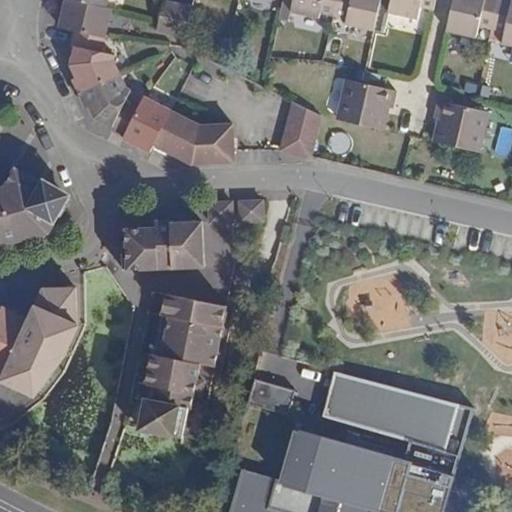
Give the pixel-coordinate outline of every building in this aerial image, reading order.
[(106,7),(74,0),(66,0),(60,28),(76,32),(72,47),(75,48),(72,65),(96,117),(112,126),(110,129),(125,136),(124,138),(151,152),(153,148),(155,144),(168,152),(192,164),(235,162),(235,153),(232,132),(218,132),(217,125),(200,125),(144,96),(137,109),(124,102),(130,90),(126,87),(113,60),(113,54),(101,51),(111,9),(106,7)] [(322,13),(334,15),(337,0),(293,0),(291,11),(319,17),(322,13)] [(347,23),(374,30),(381,0),(337,0),(334,15),(347,17),(347,23)] [(434,9),(436,0),(392,0),(390,12),(418,20),(422,6),(434,9)] [(454,0),(447,30),(476,36),(479,26),(492,28),(499,0),(454,0)] [(511,45),(511,0),(499,0),(492,28),(506,31),(504,43),(511,45)] [(186,37),(193,7),(164,1),(160,20),(158,30),(186,37)] [(338,120),(382,130),(387,107),(393,108),(397,91),(383,88),(348,79),(338,120)] [(440,120),(435,142),(449,145),(478,152),(488,111),(456,105),(439,101),(435,118),(440,120)] [(311,158),(322,116),(292,102),(281,150),(311,158)] [(167,155),(168,152),(155,144),(153,148),(167,155)] [(0,246),(6,245),(4,239),(18,235),(20,241),(49,233),(69,199),(16,169),(5,187),(7,195),(0,196),(0,246)] [(263,201),(240,202),(241,222),(264,221),(263,201)] [(137,290),(134,308),(111,424),(120,425),(126,426),(139,429),(201,441),(214,375),(221,375),(235,301),(228,299),(235,265),(233,221),(232,203),(210,203),(210,222),(205,222),(173,224),(173,221),(157,221),(156,234),(146,234),(146,229),(137,229),(127,230),(128,245),(123,246),(124,270),(137,269),(136,289),(137,290)] [(137,219),(137,229),(146,229),(146,234),(156,234),(157,221),(157,218),(137,219)] [(6,245),(20,241),(18,235),(4,239),(6,245)] [(3,307),(0,314),(0,381),(36,397),(58,367),(66,350),(51,340),(54,331),(71,338),(76,326),(76,288),(44,289),(30,320),(3,307)] [(66,350),(71,338),(54,331),(51,340),(66,350)] [(241,469),(229,511),(452,511),(451,485),(473,407),(335,368),(321,416),(410,441),(404,459),(299,430),(285,482),(241,469)] [(254,380),(247,404),(287,415),(294,391),(254,380)] [(0,419),(0,452),(13,425),(0,419)] [(111,424),(94,477),(101,479),(108,481),(126,426),(120,425),(111,424)]
